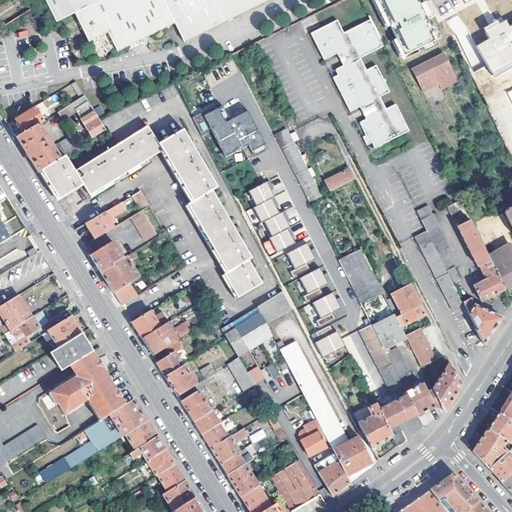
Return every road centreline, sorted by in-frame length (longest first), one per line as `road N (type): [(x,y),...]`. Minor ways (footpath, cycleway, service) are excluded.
road 1 (tertiary): [(228,511),(0,146)]
road 2 (secondary): [(440,438),(511,335)]
